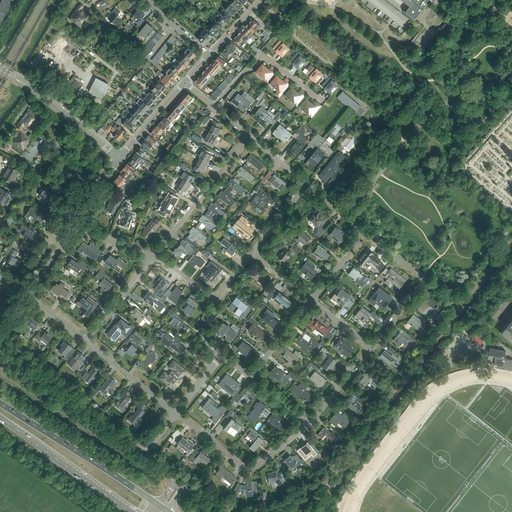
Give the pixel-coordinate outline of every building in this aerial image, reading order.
[(13,0),(1,0),(0,2),(0,9),(6,13),(13,0)] [(237,2),(235,0),(231,5),(237,11),(237,10),(238,10),(240,9),(239,8),(241,6),(237,3),(237,2)] [(402,0),(409,6),(405,11),(404,11),(403,11),(415,20),(429,2),(430,0),(402,0)] [(83,6),(80,4),(69,18),(78,26),(88,14),(81,9),(83,6)] [(225,10),(232,16),(232,15),(233,15),(234,14),(234,13),(236,11),(230,5),(225,10)] [(120,12),(115,7),(112,12),(114,14),(109,20),(111,22),(113,24),(114,24),(118,26),(122,21),(119,18),(117,16),(120,12)] [(134,15),(133,14),(132,15),(133,15),(132,17),(134,18),(132,20),(137,24),(136,26),(138,29),(145,21),(142,19),(145,15),(138,9),(134,15)] [(223,12),(220,14),(227,21),(228,21),(229,19),(229,18),(231,17),(223,9),(221,10),(223,12)] [(215,20),(222,26),(223,26),(225,24),(225,23),(226,22),(218,14),(217,16),(218,17),(215,20)] [(275,16),(276,17),(276,18),(277,18),(276,19),(281,23),(282,22),(284,20),(283,19),(284,18),(279,14),(278,16),(278,15),(278,16),(277,15),(275,16)] [(249,23),(257,30),(260,26),(253,19),(252,21),(251,21),(249,22),(250,23),(249,23)] [(217,31),(219,29),(220,30),(221,28),(221,27),(222,27),(215,21),(211,25),(217,31)] [(246,26),(246,27),(253,34),(257,30),(249,23),(248,25),(247,25),(246,26)] [(421,49),(425,52),(431,53),(432,54),(452,29),(445,23),(445,24),(441,29),(440,28),(438,30),(439,31),(426,47),(422,48),(421,49)] [(146,44),(156,32),(149,26),(150,25),(148,24),(147,25),(146,24),(136,36),(146,44)] [(217,31),(211,25),(207,29),(213,35),(214,35),(216,34),(216,33),(217,31)] [(242,31),(249,38),(253,34),(246,27),(244,29),(243,29),(242,30),(242,31)] [(207,30),(202,34),(208,40),(209,40),(211,39),(211,38),(213,36),(207,30)] [(238,35),(244,41),(245,42),(249,38),(242,31),(240,33),(239,33),(238,34),(238,35)] [(418,33),(412,42),(416,45),(418,43),(416,42),(421,36),(418,33)] [(208,40),(202,34),(198,39),(204,45),(204,44),(205,44),(207,43),(207,42),(208,40)] [(233,40),(236,44),(240,47),(245,43),(243,42),(244,41),(238,35),(237,36),(236,36),(235,38),(235,39),(233,40)] [(236,54),(237,52),(234,49),(237,47),(231,41),(227,45),(234,52),(236,54)] [(287,47),(280,41),(277,45),(274,43),(270,48),(280,56),(287,47)] [(233,57),(234,56),(232,54),(234,52),(227,45),(224,49),(232,57),(233,57)] [(188,48),(184,52),(192,58),(193,57),(194,57),(195,55),(195,54),(188,48)] [(220,54),(228,62),(233,57),(232,57),(224,49),(220,53),(221,53),(220,54)] [(192,58),(184,52),(180,56),(188,62),(189,61),(190,61),(191,60),(191,59),(192,58)] [(305,61),(298,55),(295,59),(292,56),(288,61),(298,69),(305,61)] [(188,62),(180,56),(177,60),(184,66),(185,65),(186,65),(188,64),(188,63),(188,62)] [(216,59),(214,61),(222,67),(226,62),(219,56),(218,56),(217,56),(216,58),(216,59)] [(175,63),(173,64),(181,70),(182,69),(183,69),(184,68),(184,67),(184,66),(177,60),(174,58),(172,61),(175,63)] [(211,64),(211,65),(218,71),(222,67),(214,61),(213,62),(212,62),(211,64)] [(173,64),(170,68),(177,74),(178,73),(179,73),(181,72),(180,71),(181,70),(173,64)] [(206,68),(207,69),(214,76),(218,71),(211,65),(210,66),(208,66),(206,68)] [(257,71),(256,72),(257,72),(260,74),(260,75),(261,76),(262,76),(265,78),(264,79),(267,82),(273,74),(268,70),(262,65),(258,70),(257,71)] [(167,73),(173,79),(175,78),(177,76),(177,74),(170,68),(166,73),(167,73)] [(315,82),(322,74),(315,68),(313,72),(310,69),(306,74),(315,82)] [(203,73),(203,74),(210,80),(214,76),(207,69),(206,71),(204,71),(203,73)] [(165,76),(158,70),(156,73),(156,74),(161,78),(159,80),(167,86),(168,86),(169,84),(169,83),(172,80),(173,79),(167,73),(166,74),(165,76)] [(199,77),(199,78),(206,85),(210,80),(203,74),(202,75),(200,75),(199,77)] [(277,76),(272,81),(271,83),(279,90),(275,94),(279,97),(284,91),(288,86),(283,82),(277,76)] [(89,91),(101,98),(109,85),(96,78),(89,91)] [(195,83),(202,89),(206,85),(199,78),(197,80),(196,80),(195,82),(195,83)] [(330,94),(337,85),(330,80),(327,83),(325,81),(321,86),(330,94)] [(165,86),(159,81),(157,82),(158,83),(155,86),(161,91),(162,91),(163,91),(164,90),(164,89),(163,89),(165,86)] [(153,86),(150,89),(157,96),(158,95),(158,96),(159,96),(160,94),(160,93),(161,91),(155,86),(151,82),(150,84),(153,86)] [(218,87),(223,91),(227,87),(222,82),(218,87)] [(228,97),(231,99),(238,90),(236,88),(228,97)] [(291,88),(287,93),(286,95),(294,102),(294,103),(297,105),(303,98),(298,93),(291,88)] [(150,89),(147,94),(154,100),(155,100),(156,99),(156,98),(156,97),(157,96),(150,89)] [(154,100),(142,90),(141,92),(144,94),(144,95),(145,96),(143,98),(150,105),(150,104),(150,105),(151,105),(153,103),(152,102),(154,100)] [(262,91),(256,99),(258,101),(262,97),(265,93),(262,91)] [(184,94),(184,95),(183,96),(190,102),(193,98),(187,92),(186,92),(185,92),(184,94)] [(219,96),(214,92),(210,96),(215,100),(219,96)] [(342,92),(337,98),(348,107),(353,102),(342,92)] [(231,101),(237,107),(246,96),(243,93),(241,95),(238,93),(231,101)] [(246,96),(237,107),(243,112),(249,104),(251,106),(255,100),(248,93),(246,96)] [(181,99),(179,100),(186,106),(190,102),(183,96),(182,96),(180,98),(181,99)] [(256,104),(259,106),(265,99),(262,97),(256,104)] [(141,101),(138,104),(145,110),(146,110),(148,109),(148,108),(147,107),(149,105),(141,98),(139,100),(141,101)] [(177,103),(176,105),(182,110),(186,106),(179,100),(178,100),(177,102),(177,103)] [(306,100),(302,105),(301,107),(304,110),(305,111),(309,113),(308,114),(311,116),(317,109),(312,105),(306,100)] [(138,104),(134,109),(141,114),(142,115),(143,115),(144,113),(144,112),(143,112),(145,110),(138,104)] [(173,107),(172,109),(179,115),(182,110),(176,105),(175,105),(173,106),(173,107)] [(252,117),(258,122),(267,111),(261,106),(252,117)] [(24,127),(30,131),(32,127),(33,128),(41,118),(29,109),(16,126),(21,130),(24,127)] [(136,121),(136,120),(137,119),(130,113),(126,109),(125,111),(127,113),(125,116),(133,124),(134,123),(134,124),(135,123),(136,122),(136,121)] [(141,114),(134,109),(130,113),(137,119),(138,119),(139,119),(140,117),(140,116),(141,114)] [(170,111),(168,113),(175,119),(179,115),(172,109),(171,109),(170,110),(170,111)] [(267,111),(258,122),(264,127),(267,123),(268,124),(268,125),(274,118),(276,120),(281,115),(278,113),(275,116),(268,110),(267,111)] [(166,115),(165,117),(173,124),(174,122),(173,121),(175,119),(168,113),(167,113),(166,114),(166,115)] [(123,116),(120,119),(119,118),(117,120),(115,123),(116,123),(120,127),(122,125),(123,124),(129,129),(130,129),(130,128),(130,127),(131,128),(133,125),(126,119),(123,116)] [(162,120),(161,121),(168,127),(169,127),(170,126),(169,125),(170,122),(164,117),(164,118),(163,118),(162,119),(162,120)] [(158,125),(164,130),(166,128),(166,129),(168,127),(161,121),(160,123),(159,123),(158,124),(158,125)] [(211,128),(209,131),(217,135),(218,133),(219,133),(221,129),(221,130),(221,129),(218,127),(220,124),(215,121),(213,125),(211,128)] [(117,131),(123,136),(124,136),(125,135),(125,134),(125,133),(126,132),(120,127),(116,123),(113,128),(117,131)] [(304,123),(296,132),(299,134),(303,130),(302,129),(306,125),(304,123)] [(273,133),(279,138),(286,129),(280,124),(273,133)] [(115,138),(119,141),(119,140),(120,140),(121,139),(121,138),(123,136),(117,131),(113,128),(112,127),(110,125),(106,130),(108,132),(110,129),(115,134),(113,136),(114,136),(114,137),(115,138)] [(156,128),(154,129),(160,134),(162,135),(162,136),(164,134),(163,133),(164,132),(163,131),(164,130),(158,125),(157,126),(156,126),(155,127),(156,128)] [(160,134),(154,129),(154,130),(153,129),(152,131),(150,133),(157,139),(159,137),(159,138),(162,135),(160,134)] [(286,129),(279,138),(285,143),(292,134),(286,129)] [(307,143),(308,141),(308,139),(306,138),(303,135),(306,132),(303,130),(299,134),(295,138),(298,140),(290,149),(297,155),(307,143)] [(12,142),(23,150),(29,142),(28,142),(30,138),(21,131),(12,142)] [(204,139),(204,140),(212,144),(214,141),(215,140),(214,140),(217,135),(209,131),(209,132),(204,139)] [(193,133),(191,137),(199,142),(202,138),(193,133)] [(149,135),(148,135),(146,137),(146,138),(145,139),(152,145),(151,146),(158,151),(159,149),(155,146),(154,143),(156,141),(149,135)] [(311,169),(314,166),(317,163),(318,163),(323,157),(322,157),(324,155),(328,158),(332,153),(333,152),(333,151),(329,148),(330,147),(329,146),(331,145),(325,140),(327,138),(324,136),(323,138),(313,149),(315,151),(313,153),(308,158),(307,160),(308,160),(305,164),(311,169)] [(145,141),(143,140),(142,142),(142,144),(141,145),(148,151),(151,146),(145,141)] [(324,169),(318,176),(324,181),(324,180),(325,181),(329,176),(330,176),(332,173),(331,173),(333,170),(332,170),(333,169),(334,170),(335,171),(335,170),(339,165),(340,164),(339,164),(344,158),(343,157),(340,154),(339,154),(338,153),(340,151),(341,152),(343,148),(342,148),(343,147),(340,145),(329,158),(330,158),(330,157),(332,159),(329,163),(324,169)] [(137,148),(135,150),(135,151),(136,152),(142,157),(145,154),(146,152),(140,147),(138,148),(137,148)] [(202,150),(198,156),(200,157),(208,162),(208,161),(209,159),(210,160),(210,159),(212,156),(207,153),(209,151),(203,148),(202,150)] [(143,158),(136,153),(132,158),(139,163),(143,158)] [(165,157),(160,153),(155,160),(160,163),(165,157)] [(246,160),(260,171),(264,165),(250,155),(246,160)] [(129,160),(130,160),(128,162),(135,168),(139,163),(132,158),(131,157),(129,160)] [(200,157),(193,169),(199,173),(199,172),(201,169),(203,171),(203,170),(205,167),(208,162),(200,157)] [(124,167),(124,168),(131,173),(132,174),(136,170),(134,168),(128,163),(127,164),(126,165),(126,166),(125,166),(124,167)] [(182,170),(178,176),(181,178),(180,179),(182,180),(183,179),(191,183),(195,177),(187,173),(189,168),(182,164),(181,167),(183,168),(182,170)] [(16,175),(17,174),(18,174),(19,172),(9,165),(9,166),(2,177),(1,177),(12,184),(12,183),(13,181),(14,179),(15,180),(16,180),(17,180),(18,178),(18,177),(17,176),(16,175)] [(243,168),(241,167),(237,172),(250,183),(254,177),(248,172),(243,168)] [(120,172),(126,177),(129,180),(130,178),(129,178),(130,176),(132,175),(132,174),(131,173),(124,168),(122,170),(121,170),(120,171),(120,172)] [(117,178),(124,184),(126,183),(128,180),(120,174),(120,175),(119,174),(118,176),(118,177),(117,178)] [(269,182),(280,191),(286,184),(275,174),(272,178),(268,174),(264,178),(261,182),(263,183),(266,180),(268,178),(270,180),(269,182)] [(114,181),(113,182),(117,185),(115,188),(122,193),(124,190),(121,188),(123,186),(124,184),(117,178),(116,178),(116,179),(115,180),(114,181)] [(178,188),(176,191),(181,194),(183,191),(186,192),(191,183),(183,179),(182,180),(178,188)] [(233,189),(240,195),(241,195),(245,189),(239,185),(233,180),(231,179),(227,184),(229,185),(225,189),(223,192),(229,197),(231,194),(230,193),(233,189)] [(166,186),(163,190),(170,194),(166,200),(174,205),(178,199),(174,197),(176,192),(166,186)] [(1,201),(7,205),(11,200),(12,200),(14,197),(0,187),(0,193),(1,194),(0,196),(0,199),(1,200),(1,201)] [(40,195),(50,202),(55,194),(45,187),(43,191),(42,191),(42,192),(40,195)] [(229,197),(223,192),(222,191),(217,196),(231,207),(235,201),(229,197)] [(258,207),(262,211),(268,202),(272,205),(274,202),(260,191),(250,203),(255,207),(257,206),(257,207),(257,208),(258,207)] [(58,200),(61,202),(66,195),(63,192),(58,200)] [(105,209),(113,214),(117,206),(118,206),(121,201),(115,197),(114,200),(112,199),(109,204),(108,204),(107,206),(106,207),(106,208),(105,209)] [(160,200),(158,203),(163,206),(161,209),(159,213),(164,216),(166,212),(169,214),(174,205),(166,200),(166,201),(160,198),(159,199),(160,200)] [(122,218),(120,224),(128,227),(131,219),(133,220),(135,214),(129,212),(131,206),(126,201),(122,207),(125,209),(124,212),(122,211),(120,216),(121,216),(121,218),(122,218)] [(226,213),(220,209),(214,204),(212,203),(208,208),(210,209),(209,209),(206,214),(210,217),(214,213),(221,218),(220,218),(221,219),(226,213)] [(36,219),(42,222),(45,218),(31,208),(25,216),(31,221),(32,219),(34,221),(36,219)] [(316,228),(317,229),(318,229),(314,233),(319,238),(326,230),(325,230),(324,231),(319,228),(323,223),(326,220),(326,221),(328,219),(323,215),(322,216),(319,213),(317,215),(316,216),(314,214),(309,220),(314,223),(313,224),(316,227),(316,228)] [(206,214),(204,216),(213,223),(214,220),(210,217),(206,214)] [(213,223),(204,216),(203,215),(198,220),(200,221),(195,228),(201,233),(202,230),(201,229),(205,225),(212,231),(216,225),(213,223)] [(252,229),(245,224),(247,221),(241,216),(239,219),(233,227),(246,237),(252,229)] [(147,228),(142,234),(148,239),(153,233),(154,233),(162,222),(157,218),(154,222),(152,220),(146,227),(147,228)] [(24,233),(22,236),(26,238),(25,240),(29,242),(34,234),(29,231),(30,229),(21,224),(18,230),(24,233)] [(298,234),(294,239),(298,242),(300,241),(304,245),(307,241),(308,241),(308,240),(310,238),(304,233),(305,230),(300,226),(296,232),(298,234)] [(338,241),(337,242),(339,244),(346,235),(336,226),(334,229),(334,228),(333,229),(331,227),(326,233),(332,238),(333,237),(338,241)] [(201,233),(195,228),(193,227),(189,232),(190,233),(185,240),(190,244),(195,248),(197,246),(192,241),(195,237),(202,243),(207,237),(201,233)] [(221,251),(229,257),(233,252),(234,252),(238,248),(232,243),(231,243),(224,237),(220,242),(227,248),(226,250),(224,248),(221,251)] [(190,244),(185,240),(184,241),(183,239),(180,243),(180,244),(177,249),(176,248),(172,252),(174,254),(175,255),(176,255),(177,256),(178,255),(179,256),(180,255),(179,255),(183,250),(188,254),(193,248),(189,245),(190,244)] [(322,260),(324,258),(326,259),(329,254),(325,251),(326,250),(321,247),(323,244),(318,240),(315,244),(317,246),(316,247),(317,247),(315,251),(313,254),(322,260)] [(82,251),(91,257),(89,259),(93,262),(101,251),(97,248),(91,244),(89,247),(84,243),(82,245),(81,245),(77,251),(81,253),(82,251)] [(284,262),(288,257),(289,257),(290,257),(290,256),(290,255),(291,253),(292,251),(295,254),(297,251),(291,246),(289,249),(290,250),(289,252),(284,248),(278,257),(284,262)] [(7,262),(18,268),(21,261),(15,258),(18,252),(12,248),(8,255),(10,256),(7,262)] [(358,262),(365,268),(371,261),(375,265),(379,259),(370,252),(368,255),(366,253),(358,262)] [(113,268),(117,264),(122,269),(126,264),(118,257),(116,259),(110,254),(104,261),(113,268)] [(188,262),(194,266),(196,264),(201,268),(205,262),(200,258),(200,259),(195,256),(194,255),(193,256),(188,262)] [(72,259),(65,268),(69,271),(71,269),(77,273),(81,267),(84,270),(87,266),(81,261),(81,262),(79,264),(76,262),(76,263),(75,262),(75,261),(72,259)] [(314,266),(307,260),(299,270),(311,279),(316,272),(311,268),(314,266)] [(204,274),(206,276),(206,277),(206,278),(207,278),(207,279),(208,279),(208,280),(209,280),(210,279),(212,281),(213,280),(213,281),(214,281),(215,281),(215,280),(215,279),(215,278),(222,269),(211,261),(206,267),(208,268),(204,274)] [(369,279),(354,267),(349,274),(358,281),(356,283),(362,287),(369,279)] [(394,271),(391,268),(385,276),(387,278),(384,282),(388,285),(392,281),(398,286),(397,287),(400,289),(406,281),(400,276),(399,276),(393,271),(394,271)] [(100,290),(105,294),(112,285),(104,278),(106,275),(100,270),(95,277),(101,282),(100,284),(103,286),(100,290)] [(258,283),(261,285),(265,280),(254,271),(251,275),(259,281),(258,283)] [(154,296),(160,300),(164,294),(162,292),(169,283),(161,276),(156,282),(161,286),(156,291),(157,292),(154,296)] [(57,296),(58,295),(59,296),(60,295),(65,298),(69,293),(62,288),(64,286),(60,283),(59,286),(56,284),(54,286),(53,286),(50,290),(54,292),(53,294),(57,296)] [(173,293),(169,298),(176,304),(179,301),(177,299),(179,297),(178,296),(182,292),(177,287),(172,293),(173,293)] [(374,305),(375,302),(383,308),(391,298),(379,288),(369,301),(374,305)] [(342,306),(346,310),(353,302),(349,299),(351,296),(342,289),(337,295),(335,293),(331,298),(338,303),(339,302),(343,305),(342,306)] [(154,296),(149,291),(143,299),(150,304),(152,301),(158,306),(155,309),(160,312),(166,305),(154,296)] [(291,302),(279,292),(274,298),(279,302),(278,303),(280,305),(282,303),(287,308),(291,302)] [(228,308),(242,319),(253,306),(238,294),(228,308)] [(83,297),(79,302),(82,304),(82,305),(87,309),(84,313),(83,313),(81,316),(82,316),(83,317),(85,319),(92,310),(97,303),(88,296),(86,299),(83,297)] [(189,297),(185,302),(187,304),(186,306),(184,304),(181,307),(190,315),(195,309),(193,308),(197,303),(189,297)] [(430,300),(427,298),(418,309),(423,314),(427,309),(427,308),(430,305),(435,309),(435,308),(436,308),(438,306),(437,306),(438,305),(430,299),(430,300)] [(139,324),(141,326),(145,321),(143,319),(144,317),(149,321),(153,318),(148,314),(146,316),(136,308),(136,307),(130,314),(131,314),(137,319),(136,321),(135,321),(139,324)] [(355,316),(363,323),(370,315),(374,318),(377,314),(373,311),(371,314),(362,307),(355,316)] [(269,315),(264,321),(266,322),(267,322),(272,326),(276,321),(277,321),(271,316),(273,313),(269,310),(267,313),(269,315)] [(443,310),(434,320),(438,323),(446,312),(443,310)] [(36,324),(39,321),(32,315),(29,319),(28,318),(22,325),(24,327),(25,327),(26,328),(27,327),(28,327),(29,326),(34,329),(32,331),(36,334),(41,328),(36,324)] [(421,331),(418,334),(422,337),(428,329),(431,331),(434,327),(428,322),(426,325),(413,315),(407,322),(411,325),(412,326),(414,327),(414,326),(421,331)] [(174,323),(172,325),(178,330),(178,331),(178,333),(180,333),(181,332),(184,335),(189,328),(182,322),(184,320),(179,316),(177,318),(176,317),(173,322),(174,323)] [(115,324),(107,334),(114,340),(119,335),(118,334),(122,329),(129,335),(134,328),(131,325),(130,326),(121,319),(116,324),(115,324)] [(306,327),(317,335),(319,333),(322,336),(321,338),(322,341),(319,344),(323,347),(332,335),(327,331),(328,330),(317,321),(316,323),(312,320),(306,327)] [(504,330),(502,333),(504,335),(511,341),(511,320),(511,321),(504,330)] [(252,324),(254,325),(250,331),(261,340),(266,334),(256,327),(258,324),(255,321),(252,324)] [(222,335),(224,333),(227,336),(225,338),(230,342),(233,338),(237,334),(236,333),(240,328),(233,323),(230,328),(223,323),(217,331),(222,335)] [(473,336),(481,342),(482,342),(483,340),(475,334),(473,331),(474,330),(472,329),(470,331),(472,332),(471,333),(474,336),(473,336)] [(41,339),(47,344),(53,336),(46,331),(44,333),(40,330),(34,337),(39,341),(41,339)] [(182,341),(175,336),(173,338),(166,333),(161,339),(162,339),(160,341),(168,347),(170,345),(181,355),(183,352),(186,349),(179,344),(182,341)] [(393,341),(400,346),(402,343),(409,348),(415,340),(407,334),(404,337),(399,333),(393,341)] [(130,343),(124,350),(131,355),(138,347),(137,347),(141,341),(132,334),(127,341),(130,343)] [(236,340),(240,343),(236,347),(245,354),(245,353),(248,356),(253,350),(248,346),(242,341),(244,338),(240,335),(236,340)] [(295,341),(306,351),(307,349),(310,351),(317,343),(311,338),(308,342),(300,335),(295,341)] [(331,343),(346,355),(352,349),(337,337),(331,343)] [(59,350),(58,351),(65,356),(68,359),(73,354),(69,351),(72,347),(64,340),(57,348),(59,350)] [(150,345),(145,351),(148,353),(140,363),(146,367),(150,362),(152,364),(156,359),(154,357),(155,355),(152,352),(150,354),(149,352),(153,347),(150,345)] [(385,351),(380,357),(390,365),(391,363),(397,368),(404,359),(390,347),(388,350),(393,354),(391,356),(385,351)] [(487,361),(494,362),(494,364),(496,365),(511,368),(511,369),(511,359),(504,358),(505,351),(490,348),(487,361)] [(299,358),(298,358),(301,355),(296,351),(293,354),(288,350),(283,357),(283,356),(294,364),(293,365),(299,358)] [(80,362),(84,356),(78,352),(70,362),(77,367),(80,363),(80,362)] [(322,367),(328,372),(336,361),(330,357),(322,367)] [(164,373),(160,377),(161,378),(161,379),(167,384),(167,385),(168,384),(171,386),(170,387),(174,390),(181,382),(179,381),(186,371),(173,361),(168,367),(173,370),(169,376),(165,373),(165,374),(164,373)] [(317,372),(319,369),(310,362),(306,367),(309,369),(311,366),(316,370),(315,371),(310,378),(317,384),(318,383),(321,386),(321,387),(326,380),(322,377),(320,376),(320,375),(317,373),(318,372),(317,372)] [(84,379),(90,384),(93,380),(92,380),(95,376),(96,376),(99,373),(97,371),(99,368),(94,364),(92,367),(92,368),(88,373),(86,372),(82,377),(84,379)] [(285,382),(286,382),(286,381),(288,380),(287,380),(289,377),(290,377),(290,376),(296,381),(298,378),(290,372),(287,375),(281,370),(280,371),(275,366),(269,373),(275,378),(276,376),(279,379),(284,383),(285,382)] [(366,375),(360,381),(365,385),(368,381),(375,387),(374,389),(380,394),(384,389),(378,384),(380,382),(369,373),(367,376),(366,375)] [(227,374),(219,384),(222,387),(225,383),(230,387),(227,391),(231,394),(239,384),(227,374)] [(96,389),(92,394),(96,396),(98,393),(100,395),(102,391),(106,394),(107,392),(108,392),(111,394),(115,390),(111,387),(116,382),(110,377),(99,391),(96,389)] [(295,384),(290,390),(293,393),(294,393),(293,392),(294,391),(303,399),(303,398),(305,399),(305,400),(308,402),(313,396),(307,392),(305,391),(306,390),(305,390),(307,387),(301,382),(302,384),(300,386),(299,385),(297,386),(295,384)] [(128,396),(130,393),(125,389),(122,393),(123,395),(118,401),(117,400),(114,403),(123,411),(126,407),(125,406),(131,399),(128,396)] [(237,393),(232,398),(229,402),(232,405),(235,401),(242,406),(248,398),(251,400),(254,396),(251,394),(245,389),(240,395),(237,393)] [(361,398),(359,400),(358,399),(359,398),(353,393),(347,401),(348,400),(350,402),(347,406),(357,413),(359,410),(359,409),(364,403),(366,404),(365,404),(370,408),(373,403),(369,400),(367,402),(361,398)] [(206,402),(202,408),(205,410),(206,408),(212,413),(211,415),(213,417),(211,420),(215,424),(223,414),(226,416),(230,410),(227,407),(225,410),(212,400),(209,405),(206,402)] [(270,411),(265,407),(266,406),(260,401),(250,413),(257,418),(261,412),(266,416),(270,411)] [(143,410),(146,406),(141,402),(137,407),(140,410),(138,412),(137,411),(132,416),(131,415),(128,419),(135,425),(138,421),(141,424),(144,420),(141,417),(145,412),(143,410)] [(338,422),(345,428),(350,422),(349,422),(351,419),(343,413),(341,416),(336,412),(334,415),(333,415),(333,416),(329,421),(336,426),(338,422)] [(282,419),(276,414),(271,421),(277,426),(276,427),(279,430),(286,422),(282,419)] [(242,427),(232,419),(224,429),(230,434),(234,428),(238,432),(242,427)] [(248,434),(255,440),(249,447),(254,451),(263,440),(258,436),(260,434),(251,427),(249,429),(251,431),(248,434)] [(321,440),(325,435),(331,440),(330,442),(333,444),(338,438),(323,427),(317,435),(320,439),(320,440),(321,440)] [(193,446),(182,437),(177,444),(188,452),(185,456),(188,458),(194,450),(192,448),(193,446)] [(297,450),(302,457),(309,452),(311,455),(313,457),(317,454),(308,442),(297,450)] [(196,460),(204,467),(210,459),(201,452),(200,453),(197,451),(189,461),(193,464),(196,460)] [(284,460),(291,468),(296,464),(296,463),(300,459),(296,454),(292,458),(290,456),(284,460)] [(222,466),(218,471),(217,471),(214,475),(220,479),(222,477),(231,484),(230,484),(232,485),(236,477),(222,466)] [(275,472),(267,474),(269,483),(272,483),(272,481),(275,481),(278,486),(283,483),(286,486),(291,483),(286,478),(285,479),(282,476),(280,470),(277,470),(277,472),(275,472)] [(241,485),(238,484),(234,490),(238,492),(239,489),(246,489),(246,496),(256,495),(256,481),(247,482),(247,485),(241,485)]
